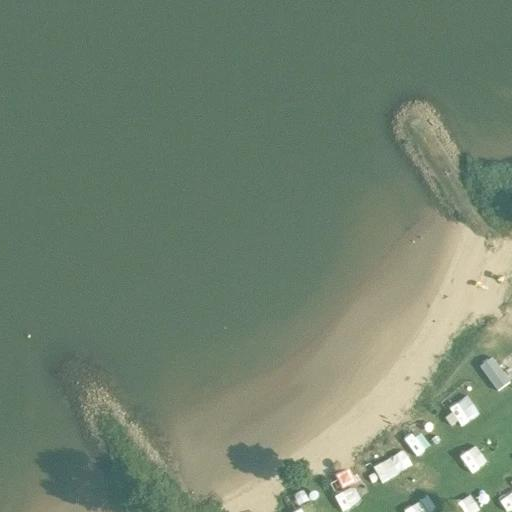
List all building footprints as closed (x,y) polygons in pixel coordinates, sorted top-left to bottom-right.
[(499,391),(511,382),(494,357),(482,365),(499,391)] [(445,412),(455,428),(479,413),(469,397),(445,412)] [(463,457),(472,472),(488,463),(478,448),(463,457)] [(383,481),(415,467),(408,451),(376,465),(383,481)] [(344,510),(362,501),(356,487),(337,496),(344,510)] [(511,493),(502,498),(507,510),(511,507),(511,493)] [(455,504),(460,511),(475,511),(480,509),(470,494),(455,504)] [(408,511),(427,511),(424,503),(407,509),(408,511)]
